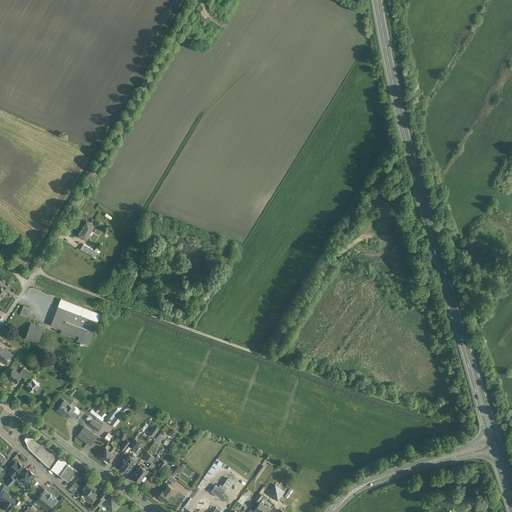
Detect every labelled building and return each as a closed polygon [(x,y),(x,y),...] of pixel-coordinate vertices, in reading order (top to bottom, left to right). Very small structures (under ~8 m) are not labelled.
[(96,227),(86,221),(78,235),(86,239),(92,230),(94,231),(96,227)] [(96,252),(83,244),(80,249),(93,257),(96,252)] [(100,314),(61,298),(50,325),(61,329),(60,334),(89,345),(100,314)] [(30,309),(23,306),(20,315),(27,317),(30,309)] [(43,328),(32,324),(31,327),(30,326),(28,331),(27,331),(27,332),(26,336),(34,339),(35,338),(38,340),(43,328)] [(14,355),(0,346),(0,359),(8,364),(14,355)] [(23,367),(19,373),(21,374),(21,375),(25,378),(25,379),(30,371),(23,367)] [(12,369),(12,370),(11,370),(10,371),(10,372),(7,377),(16,382),(21,375),(21,374),(19,373),(12,369)] [(39,384),(33,380),(32,381),(31,380),(27,386),(28,387),(27,388),(33,392),(34,391),(35,392),(39,386),(38,385),(39,384)] [(74,408),(63,400),(56,410),(67,418),(69,415),(72,410),(74,408)] [(112,420),(110,423),(115,427),(130,407),(125,403),(112,420)] [(114,406),(107,416),(112,420),(119,410),(114,406)] [(78,415),(72,410),(69,415),(75,420),(78,415)] [(99,415),(92,410),(91,410),(89,413),(101,422),(104,419),(99,415)] [(101,426),(88,416),(86,419),(90,422),(89,424),(97,431),(101,426)] [(152,428),(148,434),(153,437),(157,431),(152,428)] [(82,430),(74,440),(82,446),(89,435),(85,432),(82,430)] [(56,453),(36,438),(31,438),(26,443),(29,448),(47,466),(48,465),(51,468),(59,456),(56,454),(56,453)] [(139,443),(134,439),(129,445),(135,449),(139,443)] [(126,440),(121,448),(124,450),(129,443),(126,440)] [(114,446),(111,444),(108,449),(112,453),(117,445),(115,444),(114,446)] [(108,449),(106,448),(101,455),(109,462),(115,455),(112,453),(108,449)] [(128,455),(125,459),(123,459),(121,461),(122,463),(120,467),(121,467),(120,468),(120,469),(122,470),(123,470),(123,469),(127,472),(135,461),(128,455)] [(69,462),(60,456),(51,468),(59,475),(68,464),(69,462)] [(18,464),(15,461),(10,468),(11,469),(8,471),(14,476),(16,474),(22,467),(22,466),(19,463),(18,464)] [(77,471),(68,464),(59,475),(68,481),(72,475),(73,476),(77,471)] [(148,471),(140,465),(136,470),(141,473),(142,471),(146,474),(148,471)] [(141,473),(136,470),(132,476),(139,482),(146,474),(142,471),(141,473)] [(30,471),(29,471),(28,471),(24,475),(20,479),(21,480),(23,481),(23,483),(25,485),(26,484),(34,476),(33,475),(33,474),(30,471)] [(21,473),(15,480),(19,483),(21,480),(20,479),(24,475),(21,473)] [(172,476),(170,475),(167,479),(174,484),(177,480),(172,476)] [(11,476),(5,482),(10,486),(15,480),(11,476)] [(97,485),(89,479),(89,480),(87,479),(85,482),(86,483),(84,487),(86,488),(84,492),(87,494),(86,496),(86,498),(91,502),(97,495),(94,493),(92,492),(97,485)] [(10,489),(4,485),(1,491),(4,492),(7,494),(10,489)] [(174,489),(168,485),(164,490),(170,495),(174,489)] [(220,488),(218,491),(214,487),(210,492),(219,497),(223,491),(220,488)] [(57,499),(44,489),(36,501),(48,510),(57,499)] [(164,490),(163,490),(158,496),(166,502),(171,495),(170,495),(164,490)] [(7,494),(4,492),(0,499),(5,502),(3,505),(5,506),(10,509),(16,498),(7,494)] [(104,503),(113,511),(120,502),(111,495),(104,503)] [(266,511),(269,508),(260,502),(255,509),(259,511),(266,511)]
